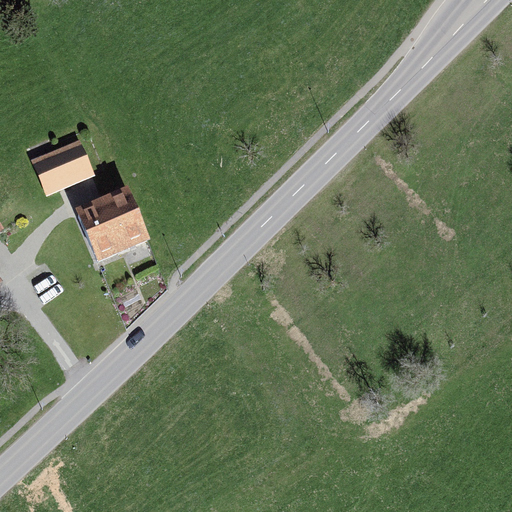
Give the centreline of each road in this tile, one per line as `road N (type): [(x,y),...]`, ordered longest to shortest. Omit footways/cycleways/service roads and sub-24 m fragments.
road 1 (tertiary): [(0,477),(500,0)]
road 2 (unknown): [(90,391),(17,275),(30,246),(90,188)]
